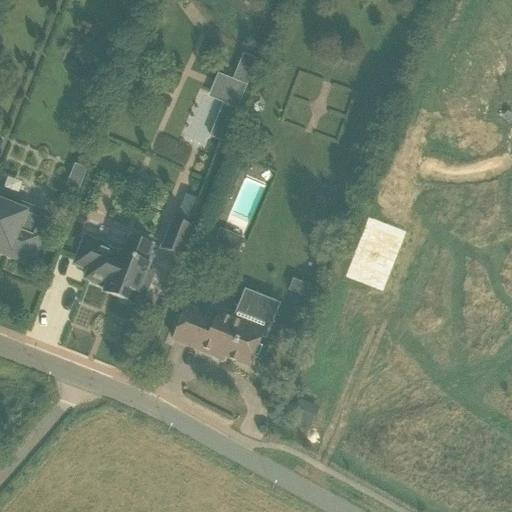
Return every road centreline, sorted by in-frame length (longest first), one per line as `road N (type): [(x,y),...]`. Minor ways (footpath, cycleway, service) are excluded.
road 1 (unclassified): [(342,511),(147,405),(81,379)]
road 2 (residential): [(81,379),(0,482)]
